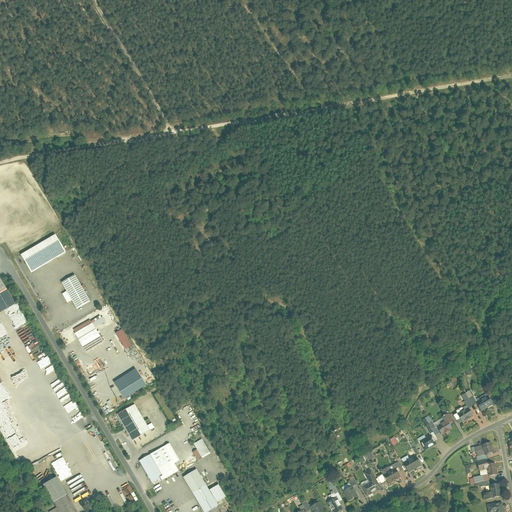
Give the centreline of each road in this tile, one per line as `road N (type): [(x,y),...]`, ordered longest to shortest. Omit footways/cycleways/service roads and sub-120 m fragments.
road 1 (track): [(511,74),(0,162)]
road 2 (residential): [(0,268),(13,271),(154,511)]
road 3 (residential): [(499,422),(367,511)]
road 4 (track): [(92,0),(171,132)]
